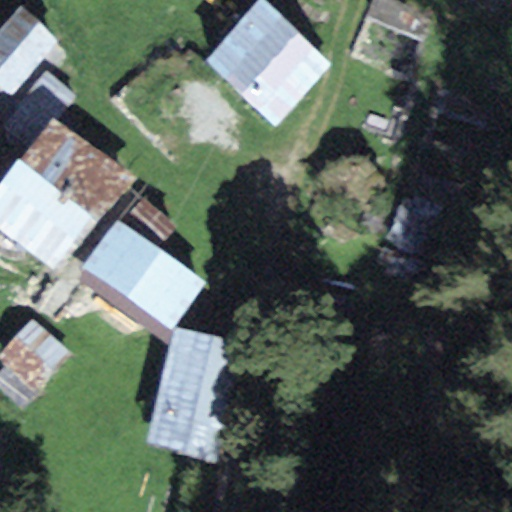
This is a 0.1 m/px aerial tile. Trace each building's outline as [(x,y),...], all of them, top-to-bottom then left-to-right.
[(432,20),(388,0),(383,0),(360,51),(407,73),(432,20)] [(326,65),(262,9),(214,63),(278,120),(308,85),(326,65)] [(56,42),(24,14),(0,41),(0,78),(14,91),(56,42)] [(99,202),(118,177),(53,128),(0,198),(0,222),(53,263),(99,202)] [(203,285),(121,226),(112,238),(91,267),(107,279),(99,290),(165,337),(203,285)] [(65,352),(33,323),(4,356),(14,364),(0,379),(0,381),(22,401),(65,352)] [(239,352),(181,338),(155,444),(214,458),(227,403),(239,352)]
